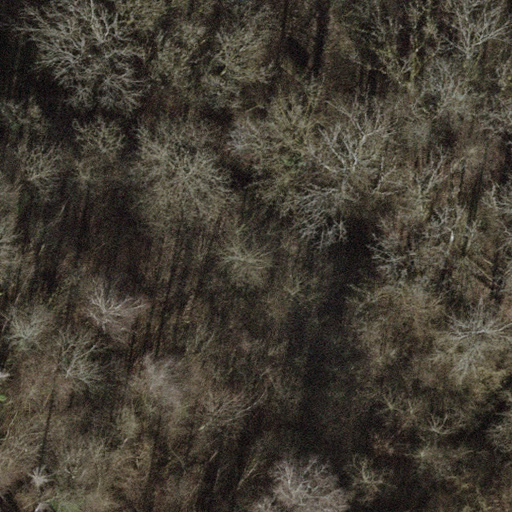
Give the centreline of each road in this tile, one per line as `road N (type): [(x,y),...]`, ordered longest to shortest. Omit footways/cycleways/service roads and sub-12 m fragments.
road 1 (track): [(511,323),(446,267),(196,131),(0,95)]
road 2 (track): [(511,188),(389,0)]
